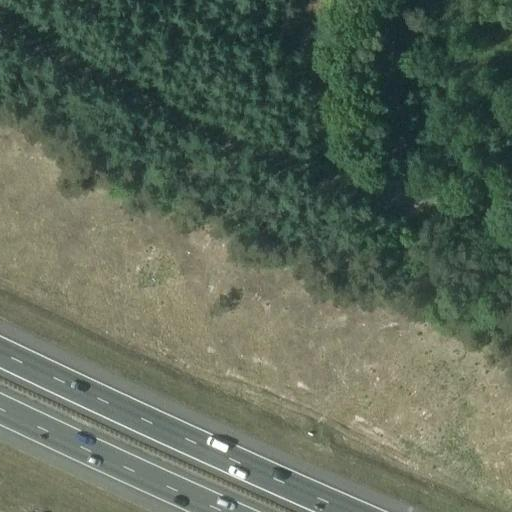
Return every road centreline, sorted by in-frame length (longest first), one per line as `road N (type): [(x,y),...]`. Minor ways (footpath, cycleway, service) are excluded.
road 1 (track): [(0,27),(149,111),(393,201)]
road 2 (motorway): [(360,511),(0,352)]
road 3 (motorway): [(0,415),(213,511)]
road 4 (track): [(380,0),(393,201)]
road 5 (track): [(393,201),(511,242)]
